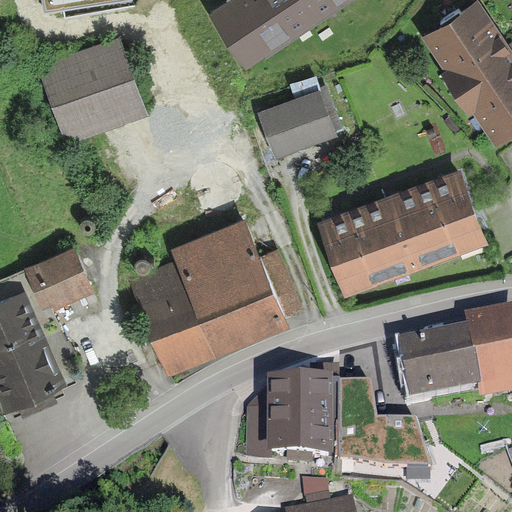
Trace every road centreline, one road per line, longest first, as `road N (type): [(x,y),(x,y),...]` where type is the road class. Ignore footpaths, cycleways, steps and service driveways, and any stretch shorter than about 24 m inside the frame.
road 1 (unclassified): [(209,388),(313,342),(511,297)]
road 2 (unclassified): [(209,388),(19,511)]
